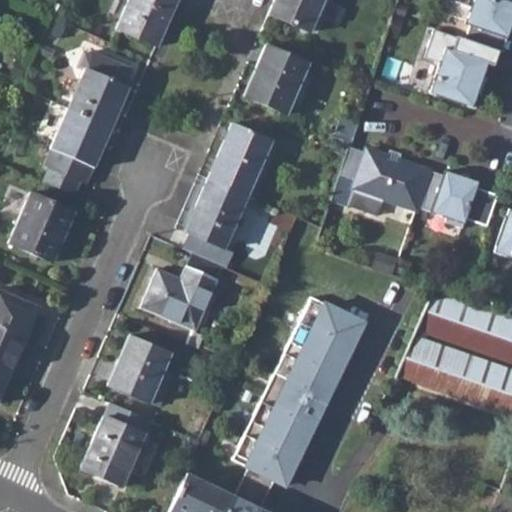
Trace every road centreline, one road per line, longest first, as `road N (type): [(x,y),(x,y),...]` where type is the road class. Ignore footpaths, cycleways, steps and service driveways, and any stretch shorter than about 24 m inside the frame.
road 1 (residential): [(6,496),(149,173)]
road 2 (residential): [(510,142),(375,96)]
